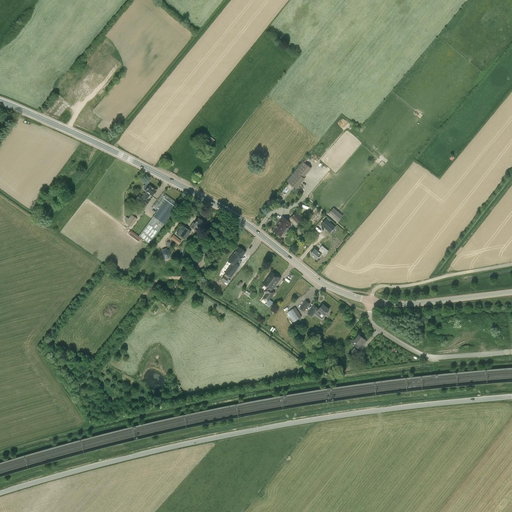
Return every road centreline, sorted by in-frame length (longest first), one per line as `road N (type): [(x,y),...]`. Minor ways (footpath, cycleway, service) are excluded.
road 1 (tertiary): [(511,292),(408,304),(356,297),(184,187),(0,101)]
road 2 (unclassified): [(0,493),(254,429),(511,396)]
road 3 (motorway): [(0,237),(76,141),(163,0)]
road 4 (motorway): [(147,0),(104,75),(0,216)]
